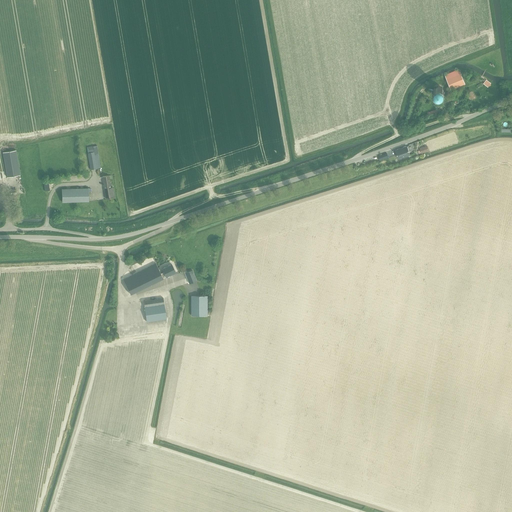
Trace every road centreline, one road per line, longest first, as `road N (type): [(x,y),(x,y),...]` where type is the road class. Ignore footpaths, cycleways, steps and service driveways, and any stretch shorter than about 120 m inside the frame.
road 1 (unclassified): [(0,238),(120,237),(511,101)]
road 2 (track): [(167,330),(146,443),(359,511)]
